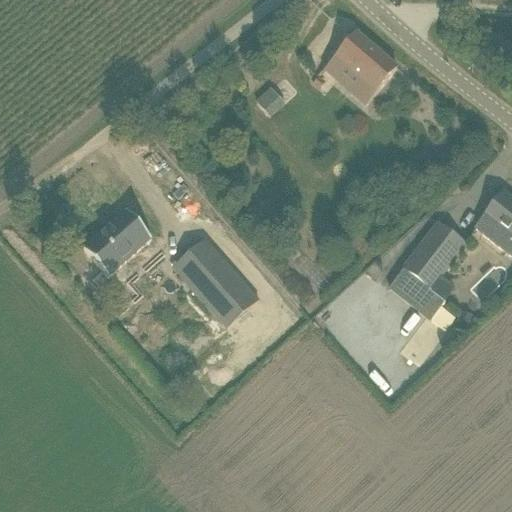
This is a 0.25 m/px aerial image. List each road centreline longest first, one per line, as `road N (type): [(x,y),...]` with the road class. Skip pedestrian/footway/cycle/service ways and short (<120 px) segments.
road 1 (unknown): [(6,217),(281,0)]
road 2 (unclassified): [(511,123),(402,32)]
